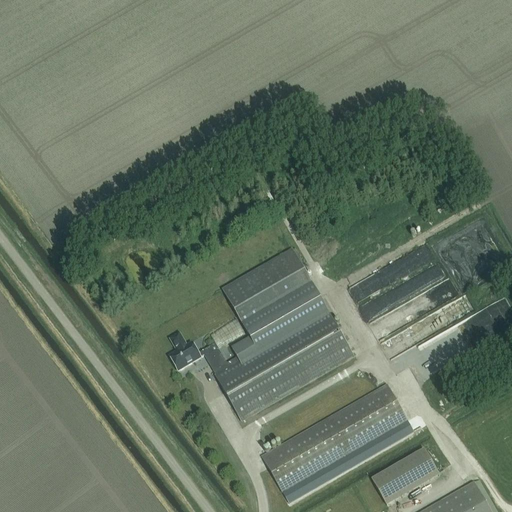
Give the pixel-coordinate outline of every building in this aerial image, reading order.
[(259,197),(271,219),(280,214),(268,192),(259,197)] [(410,253),(413,259),(416,258),(419,266),(437,258),(432,245),(410,253)] [(293,251),(223,291),(243,326),(313,286),(293,251)] [(249,338),(231,349),(238,359),(239,358),(243,356),(246,360),(328,313),(326,310),(313,287),(313,286),(243,326),(249,338)] [(177,353),(170,358),(178,373),(196,362),(204,357),(215,378),(216,378),(232,407),(242,423),(354,359),(328,313),(246,360),(243,356),(238,359),(227,365),(219,351),(244,335),(235,320),(209,336),(215,345),(203,353),(198,346),(195,348),(192,344),(188,347),(180,335),(171,341),(177,353)] [(404,339),(410,348),(420,342),(419,341),(426,337),(425,334),(429,332),(426,326),(418,331),(415,325),(403,333),(406,337),(404,339)] [(283,447),(262,459),(268,469),(283,495),(288,504),(413,432),(408,423),(387,386),(380,390),(283,447)] [(482,422),(466,428),(474,449),(491,443),(482,422)] [(433,450),(379,477),(393,504),(447,477),(433,450)] [(496,511),(479,481),(468,487),(425,511),(496,511)]
